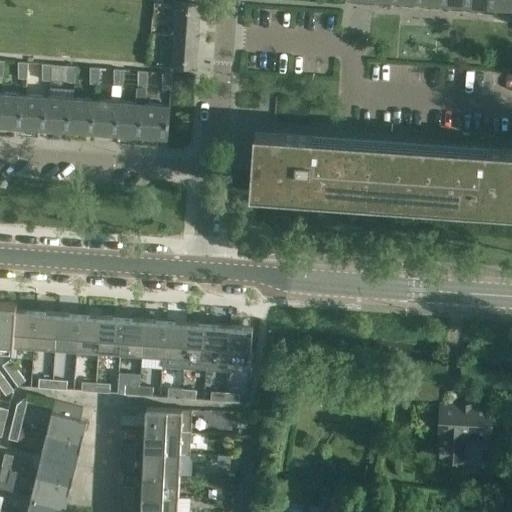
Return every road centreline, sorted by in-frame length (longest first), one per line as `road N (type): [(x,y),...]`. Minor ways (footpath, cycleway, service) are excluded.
road 1 (tertiary): [(200,271),(511,295)]
road 2 (residential): [(208,162),(0,150)]
road 3 (tertiary): [(200,271),(0,257)]
road 4 (residential): [(208,162),(225,0)]
